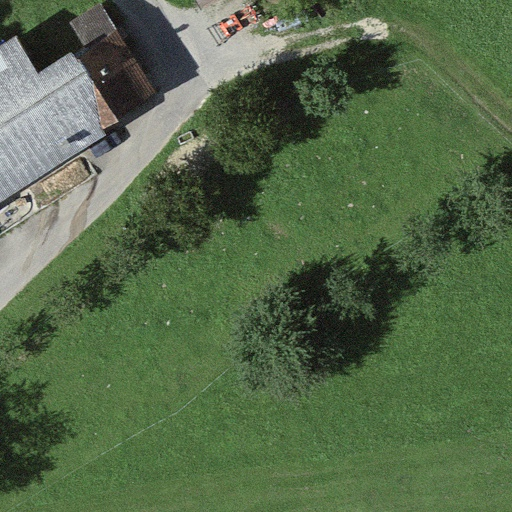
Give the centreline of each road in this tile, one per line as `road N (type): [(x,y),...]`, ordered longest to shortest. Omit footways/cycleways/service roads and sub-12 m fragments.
road 1 (track): [(511,113),(402,24),(199,60)]
road 2 (unclassified): [(0,292),(187,90),(199,60)]
